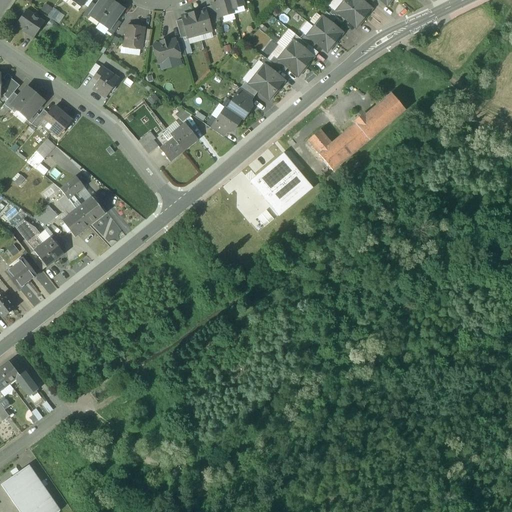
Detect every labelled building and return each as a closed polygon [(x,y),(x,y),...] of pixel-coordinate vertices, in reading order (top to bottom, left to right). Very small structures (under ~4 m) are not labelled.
[(100,0),(96,6),(89,16),(90,17),(99,23),(113,3),(109,0),(100,0)] [(216,0),(217,3),(221,17),(233,13),(231,9),(228,0),(216,0)] [(228,0),(231,9),(243,6),(241,0),(228,0)] [(360,0),(359,0),(345,0),(343,3),(363,19),(371,9),(360,0)] [(41,11),(60,23),(64,15),(46,3),(41,11)] [(91,3),(82,15),(88,19),(90,17),(89,16),(96,6),(91,3)] [(113,3),(99,23),(108,30),(109,30),(116,20),(123,10),(113,3)] [(217,3),(210,5),(211,6),(211,7),(215,23),(222,20),(221,17),(217,3)] [(363,19),(343,3),(335,12),(344,20),(356,29),(363,19)] [(211,6),(203,9),(204,11),(205,10),(209,26),(216,24),(215,23),(211,7),(211,6)] [(199,12),(193,13),(199,35),(210,32),(209,26),(205,10),(204,11),(199,12)] [(344,20),(335,12),(332,10),(328,15),(335,20),(341,25),(344,20)] [(44,23),(26,11),(16,24),(28,32),(26,35),(33,39),(44,23)] [(193,13),(187,15),(181,17),(187,37),(187,38),(199,35),(193,13)] [(328,15),(326,13),(322,17),(331,25),(335,20),(328,15)] [(315,16),(311,20),(311,23),(315,26),(321,18),(317,15),(315,16)] [(322,17),(321,18),(315,26),(314,27),(334,43),(342,33),(331,25),(322,17)] [(116,20),(109,30),(108,30),(107,32),(112,36),(120,24),(116,20)] [(182,20),(175,22),(180,39),(187,37),(182,20)] [(144,29),(126,26),(123,48),(141,50),(141,47),(144,30),(144,29)] [(306,36),(306,37),(315,44),(326,53),(334,43),(314,27),(306,36)] [(150,30),(144,30),(141,47),(147,48),(150,30)] [(306,36),(303,34),(299,39),(308,46),(312,49),(315,44),(306,37),(306,36)] [(299,39),(295,35),(291,40),(292,42),(293,41),(304,50),(308,46),(299,39)] [(180,39),(174,40),(179,58),(185,56),(180,39)] [(168,40),(160,42),(160,44),(153,46),(158,64),(179,58),(174,40),(168,42),(168,40)] [(292,42),(285,51),(305,67),(313,58),(304,50),(293,41),(292,42)] [(277,60),(277,61),(287,69),(297,77),(305,67),(285,51),(277,60)] [(277,60),(273,57),(269,62),(277,68),(283,73),(287,69),(277,61),(277,60)] [(269,62),(264,58),(260,63),(264,65),(273,73),(277,68),(269,62)] [(273,73),(264,65),(256,75),(276,91),(284,82),(273,73)] [(105,71),(100,68),(93,78),(98,81),(92,90),(105,98),(115,84),(108,79),(109,77),(103,73),(105,71)] [(11,78),(7,74),(3,79),(7,83),(3,88),(7,91),(3,96),(8,100),(13,93),(19,86),(10,79),(11,78)] [(276,91),(256,75),(248,85),(257,92),(268,101),(276,91)] [(83,81),(77,90),(81,93),(88,84),(83,81)] [(248,85),(245,82),(240,89),(252,98),(253,98),(257,92),(248,85)] [(19,98),(12,106),(14,108),(27,119),(28,120),(34,112),(43,102),(27,88),(19,98)] [(252,98),(240,89),(236,95),(248,104),(252,98)] [(8,100),(4,105),(12,112),(14,108),(12,106),(19,98),(13,93),(8,100)] [(331,144),(320,131),(308,141),(319,155),(332,171),(405,111),(391,94),(365,115),(363,113),(353,122),(355,125),(331,144)] [(226,109),(241,119),(244,119),(251,108),(251,105),(248,104),(236,95),(226,109)] [(48,114),(40,123),(41,124),(57,137),(71,121),(54,107),(48,114)] [(226,109),(225,108),(215,122),(227,131),(230,132),(232,132),(241,119),(226,109)] [(190,116),(181,109),(177,112),(174,115),(182,124),(190,116)] [(39,116),(31,125),(37,129),(41,124),(40,123),(48,114),(43,110),(39,116)] [(34,112),(28,120),(27,119),(26,121),(31,125),(39,116),(34,112)] [(227,131),(215,122),(210,129),(223,137),(227,131)] [(184,125),(171,136),(173,139),(183,151),(183,152),(197,140),(184,125)] [(171,136),(167,131),(162,135),(168,143),(173,139),(171,136)] [(168,143),(159,150),(170,162),(183,152),(183,151),(173,139),(168,143)] [(47,140),(39,149),(47,156),(55,147),(47,140)] [(152,141),(143,149),(148,155),(158,148),(152,141)] [(114,153),(109,147),(105,150),(110,156),(114,153)] [(34,169),(47,156),(39,149),(26,163),(34,169)] [(311,189),(283,156),(251,182),(278,215),(311,189)] [(20,176),(14,183),(19,187),(25,180),(20,176)] [(76,178),(60,189),(65,196),(67,199),(71,197),(72,199),(77,195),(78,197),(86,191),(76,178)] [(65,196),(58,201),(63,208),(66,206),(70,203),(67,199),(65,196)] [(72,199),(71,197),(67,199),(70,203),(76,210),(79,208),(72,199)] [(98,203),(96,204),(91,198),(79,208),(76,210),(88,226),(103,214),(100,209),(102,208),(98,203)] [(76,210),(70,203),(66,206),(71,214),(76,210)] [(49,208),(34,219),(44,226),(57,216),(49,208)] [(88,226),(76,210),(71,214),(61,222),(65,227),(62,230),(66,235),(69,232),(73,238),(88,226)] [(266,211),(261,215),(269,224),(273,220),(266,211)] [(257,218),(264,228),(269,224),(261,215),(257,218)] [(35,228),(23,220),(14,227),(34,251),(42,245),(37,238),(40,234),(35,228)] [(40,234),(37,238),(42,245),(51,238),(52,237),(44,232),(40,234)] [(63,253),(51,238),(42,245),(34,251),(46,267),(46,266),(63,253)] [(46,267),(34,251),(29,255),(41,271),(46,267),(46,266),(46,267)] [(22,259),(5,272),(18,288),(35,275),(22,259)] [(37,277),(50,295),(57,290),(44,272),(37,277)] [(3,294),(0,296),(0,315),(2,318),(15,309),(3,294)] [(19,376),(8,362),(0,368),(0,372),(9,384),(15,380),(19,377),(19,376)] [(0,372),(0,391),(9,384),(0,372)] [(37,390),(24,372),(19,376),(19,377),(15,380),(27,397),(37,390)] [(10,406),(3,397),(0,399),(0,404),(4,410),(10,406)] [(52,410),(46,402),(41,405),(48,413),(52,410)] [(42,418),(36,409),(31,412),(38,421),(42,418)] [(57,509),(28,467),(4,483),(4,484),(23,511),(53,511),(57,510),(57,509)] [(53,511),(23,511),(4,484),(4,483),(1,485),(19,511),(59,511),(60,511),(57,509),(57,510),(53,511)]
